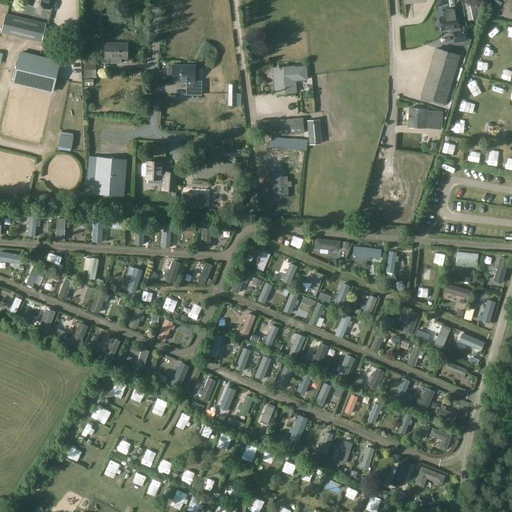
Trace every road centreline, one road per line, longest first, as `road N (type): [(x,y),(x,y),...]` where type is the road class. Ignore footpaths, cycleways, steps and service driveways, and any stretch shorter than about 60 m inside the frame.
road 1 (unknown): [(511,248),(270,231),(235,240),(228,257)]
road 2 (residential): [(511,291),(447,511)]
